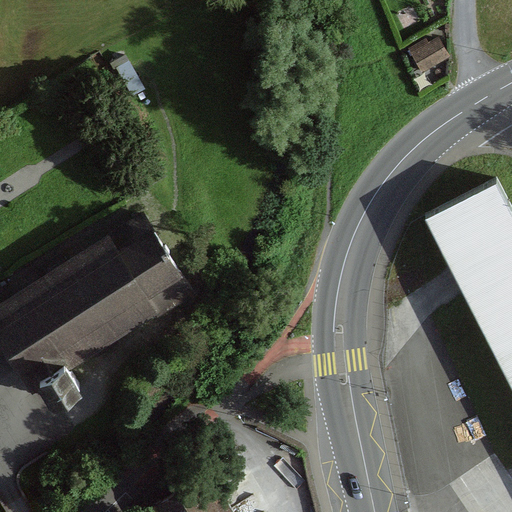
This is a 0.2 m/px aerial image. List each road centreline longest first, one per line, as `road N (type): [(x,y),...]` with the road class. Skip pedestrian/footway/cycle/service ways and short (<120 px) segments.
road 1 (tertiary): [(511,83),(442,127),(382,184),(349,252),(338,306),(341,362),(373,511)]
road 2 (residential): [(224,399),(98,511)]
